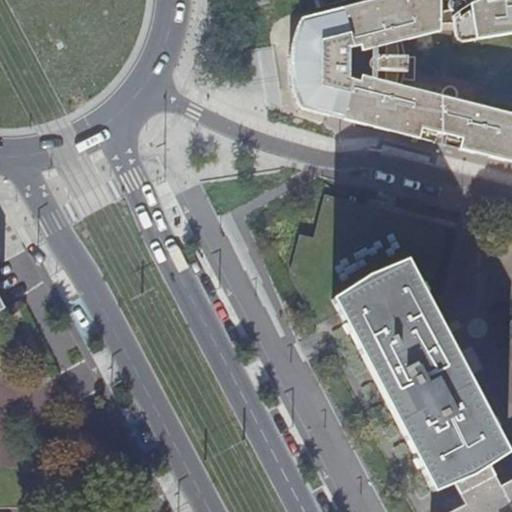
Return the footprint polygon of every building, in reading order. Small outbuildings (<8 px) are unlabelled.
[(358,124),(373,127),(372,129),(388,132),(388,131),(402,134),(402,136),(442,146),(442,137),(442,99),(404,89),(405,82),(417,83),(417,60),(406,60),(403,45),(442,35),(442,27),(442,16),(441,0),(388,0),(385,1),(385,0),(378,0),(370,2),(370,4),(356,8),(356,6),(344,7),(354,45),(350,47),(347,82),(351,83),(343,114),(343,118),(342,122),(357,126),(358,124)] [(511,0),(492,0),(488,1),(481,3),(480,0),(475,0),(469,3),(459,8),(459,6),(459,4),(457,1),(455,0),(446,0),(444,3),(443,6),(444,8),(445,11),(447,13),(450,14),(442,16),(442,27),(453,26),(456,38),(464,44),(511,35),(511,116),(454,101),(456,95),(456,92),(455,90),(452,88),(449,87),(445,89),(443,91),(442,99),(442,137),(442,146),(474,153),(474,152),(487,155),(487,158),(497,160),(511,163),(511,0)] [(301,110),(329,117),(330,115),(343,118),(343,114),(351,83),(347,82),(350,47),(354,45),(344,7),(340,9),(341,10),(328,14),(328,12),(298,19),(295,30),(290,43),(289,53),(288,61),(287,71),(290,80),(292,89),(295,99),(301,110)] [(417,299),(411,287),(427,279),(434,241),(426,226),(327,197),(314,241),(299,237),(289,275),(315,324),(337,312),(432,492),(451,482),(457,494),(491,476),(485,465),(501,456),(425,314),(417,299)] [(511,511),(511,478),(497,487),(492,479),(491,476),(457,494),(459,497),(463,506),(450,511),(511,511)]
